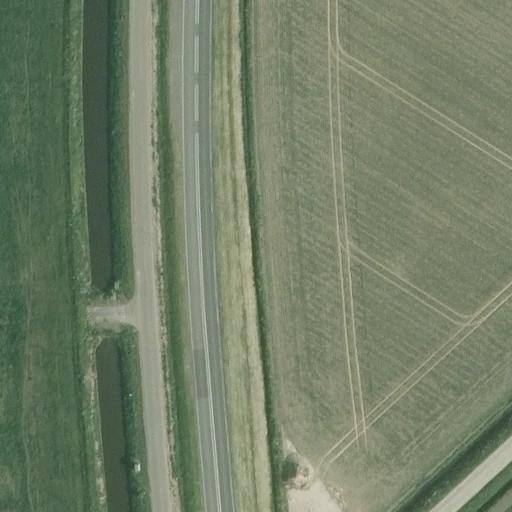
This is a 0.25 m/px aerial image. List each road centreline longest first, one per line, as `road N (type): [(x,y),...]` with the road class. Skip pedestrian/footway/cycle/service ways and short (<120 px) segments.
road 1 (unclassified): [(160,511),(138,244),(136,0)]
road 2 (trunk): [(218,511),(198,223),(197,0)]
